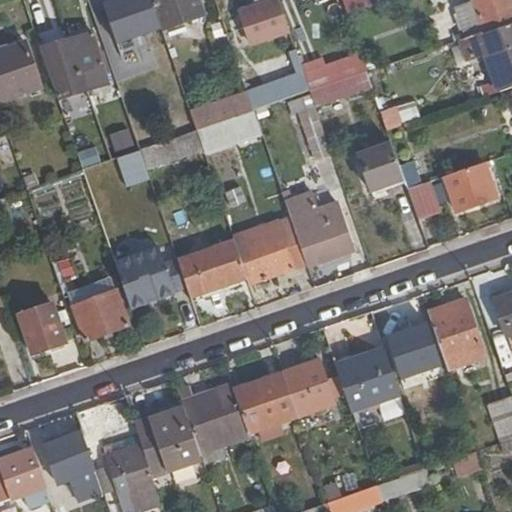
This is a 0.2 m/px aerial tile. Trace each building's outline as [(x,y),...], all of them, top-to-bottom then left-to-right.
[(160,27),(150,0),(116,0),(102,5),(115,42),(160,27)] [(197,0),(150,0),(160,27),(161,30),(203,15),(197,0)] [(278,0),(274,0),(240,11),(253,48),(291,35),(278,0)] [(340,0),(345,13),(363,7),(360,0),(340,0)] [(432,0),(437,12),(446,9),(461,3),(459,0),(432,0)] [(484,34),(511,23),(511,7),(509,0),(474,0),(473,1),(473,3),(456,9),(461,23),(479,18),(484,34)] [(499,93),(511,88),(511,23),(484,34),(468,39),(474,57),(491,51),(492,54),(486,57),(499,93)] [(22,35),(0,42),(0,91),(37,79),(22,35)] [(93,35),(41,52),(58,101),(109,83),(93,35)] [(366,74),(383,68),(378,54),(361,60),(366,74)] [(320,89),(366,74),(361,60),(315,75),(320,89)] [(310,93),(311,98),(316,112),(372,93),(366,74),(320,89),(310,93)] [(310,93),(320,89),(315,75),(304,78),(306,82),(310,93)] [(252,113),(310,93),(306,82),(248,102),(252,113)] [(189,113),(195,132),(241,116),(252,113),(248,102),(246,94),(189,113)] [(314,161),(331,156),(316,112),(311,98),(288,106),(292,118),(298,116),(314,161)] [(386,131),(401,126),(395,109),(380,114),(386,131)] [(260,136),(252,113),(195,132),(202,151),(203,155),(260,136)] [(195,132),(139,152),(146,171),(202,151),(195,132)] [(370,191),(402,180),(398,167),(391,146),(358,157),(370,191)] [(77,157),(82,171),(105,163),(100,149),(77,157)] [(146,171),(139,152),(116,159),(125,188),(149,180),(146,171)] [(402,180),(406,191),(419,187),(411,163),(398,167),(402,180)] [(496,199),(484,165),(447,177),(459,212),(496,199)] [(406,191),(414,213),(416,212),(433,206),(426,184),(419,187),(406,191)] [(245,203),(240,190),(226,195),(230,208),(245,203)] [(338,205),(289,221),(304,266),(352,249),(338,205)] [(181,218),(185,229),(201,224),(197,213),(181,218)] [(169,235),(185,229),(181,218),(165,223),(169,235)] [(304,266),(289,221),(232,240),(233,243),(245,278),(248,288),(305,268),(304,266)] [(71,258),(76,257),(71,242),(52,249),(60,274),(75,269),(71,258)] [(227,285),(245,278),(233,243),(177,262),(186,289),(189,298),(203,293),(227,285)] [(159,248),(114,263),(130,311),(146,305),(145,301),(157,297),(159,301),(175,295),(174,293),(164,265),(159,248)] [(305,268),(306,271),(354,254),(352,249),(304,266),(305,268)] [(176,261),(164,265),(174,293),(186,289),(177,262),(176,261)] [(72,309),(115,293),(111,282),(69,298),(72,309)] [(203,293),(205,299),(229,291),(227,285),(203,293)] [(127,327),(115,293),(72,309),(85,343),(127,327)] [(189,298),(191,304),(205,299),(203,293),(189,298)] [(511,335),(511,296),(496,302),(508,337),(511,335)] [(145,301),(146,305),(159,301),(157,297),(145,301)] [(465,302),(428,315),(449,374),(486,361),(465,302)] [(51,303),(18,314),(32,354),(64,343),(51,303)] [(433,347),(425,325),(387,338),(394,361),(433,347)] [(402,399),(385,350),(336,367),(352,416),(402,399)] [(319,362),(282,375),(297,418),(334,405),(319,362)] [(297,418),(282,375),(232,392),(247,435),(297,418)] [(232,392),(231,387),(193,400),(190,391),(178,394),(181,402),(183,409),(199,454),(248,437),(247,435),(232,392)] [(511,440),(511,400),(511,398),(489,406),(502,444),(511,440)] [(183,409),(181,402),(145,414),(148,421),(183,409)] [(148,421),(133,426),(140,446),(151,476),(153,482),(203,465),(199,454),(183,409),(148,421)] [(94,471),(81,433),(45,446),(57,483),(94,471)] [(511,440),(502,444),(501,444),(505,457),(511,454),(511,440)] [(151,476),(140,446),(110,456),(120,486),(151,476)] [(32,450),(0,460),(0,502),(45,487),(32,450)] [(413,463),(408,450),(396,454),(401,467),(413,463)] [(474,452),(449,461),(456,479),(481,470),(474,452)] [(432,487),(426,470),(377,487),(381,498),(382,503),(432,487)] [(377,487),(345,498),(349,509),(381,498),(377,487)] [(345,498),(327,504),(329,511),(340,511),(349,509),(345,498)]
